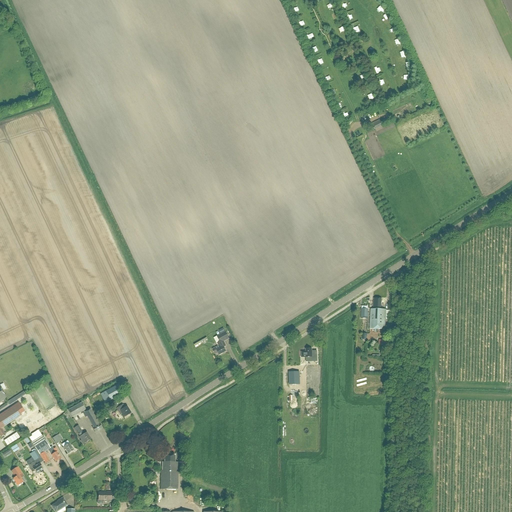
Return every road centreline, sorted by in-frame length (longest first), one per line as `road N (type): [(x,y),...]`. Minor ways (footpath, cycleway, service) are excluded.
road 1 (tertiary): [(10,510),(511,192)]
road 2 (track): [(440,247),(434,511)]
road 3 (track): [(414,255),(397,237),(350,134)]
